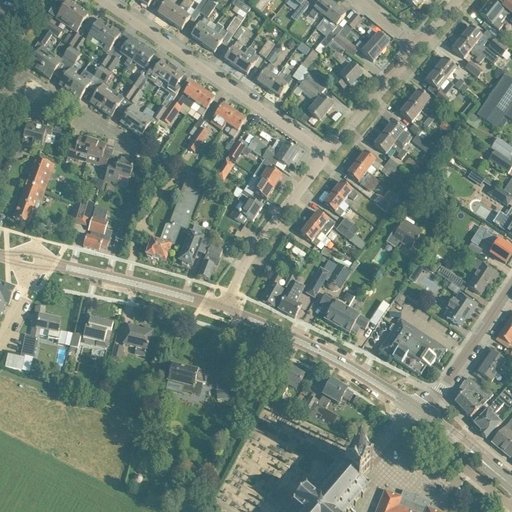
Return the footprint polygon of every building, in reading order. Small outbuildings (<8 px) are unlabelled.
[(190,18),(185,15),(187,11),(188,11),(194,3),(190,0),(185,0),(179,10),(178,10),(170,23),(182,31),(190,18)] [(201,13),(210,1),(208,0),(202,0),(196,10),(201,13)] [(210,0),(210,1),(201,13),(208,18),(215,8),(220,12),(223,8),(218,4),(220,2),(217,0),(210,0)] [(236,19),(235,19),(227,31),(233,36),(251,10),(236,0),(235,0),(232,6),(235,7),(232,12),(238,16),(236,19)] [(260,0),(254,9),(261,14),(270,2),(267,0),(260,0)] [(289,0),(299,7),(300,8),(305,2),(306,0),(289,0)] [(319,14),(325,19),(334,7),(325,0),(321,0),(314,10),(309,16),(314,20),(319,14)] [(423,0),(408,0),(406,2),(417,11),(425,1),(423,0)] [(506,0),(503,5),(507,9),(511,12),(511,3),(507,0),(506,0)] [(56,20),(66,26),(78,9),(68,2),(60,14),(56,20)] [(157,15),(170,23),(178,10),(166,2),(157,15)] [(501,23),(507,16),(502,13),(502,12),(491,3),(480,16),(499,31),(503,25),(501,23)] [(0,7),(0,8),(0,31),(1,32),(9,11),(0,7)] [(334,7),(325,19),(320,25),(331,33),(336,27),(345,16),(334,7)] [(56,20),(60,14),(52,9),(48,14),(56,20)] [(78,9),(66,26),(76,33),(88,16),(78,9)] [(298,10),(291,19),(296,23),(296,22),(303,14),(298,10)] [(348,23),(354,28),(360,21),(354,15),(348,23)] [(191,38),(203,46),(212,33),(206,29),(210,23),(205,19),(201,25),(200,25),(191,38)] [(94,39),(100,43),(110,28),(99,21),(86,40),(91,44),(94,39)] [(43,29),(47,31),(52,35),(58,39),(62,33),(52,26),(47,23),(43,29)] [(98,65),(101,67),(101,66),(105,69),(113,57),(117,51),(112,47),(120,35),(110,28),(100,43),(106,47),(103,51),(107,55),(106,56),(105,55),(98,65)] [(470,28),(461,39),(494,66),(499,60),(483,47),(487,42),(490,45),(488,47),(501,58),(508,50),(495,39),(487,32),(482,37),(470,28)] [(238,29),(234,38),(239,40),(243,31),(238,29)] [(374,40),(370,44),(381,54),(389,45),(378,35),(378,36),(371,30),(367,34),(374,40)] [(52,35),(47,31),(38,43),(44,47),(52,35)] [(212,33),(203,46),(214,54),(223,41),(223,40),(227,34),(222,31),(218,37),(212,33)] [(64,43),(70,48),(73,49),(80,38),(74,34),(72,37),(69,35),(64,43)] [(327,48),(331,42),(334,38),(329,34),(320,46),(325,49),(325,50),(327,48)] [(333,41),(350,55),(354,49),(337,35),(333,41)] [(80,38),(73,49),(76,51),(79,53),(86,42),(80,38)] [(494,66),(461,39),(452,50),(463,60),(469,53),(477,59),(475,62),(480,65),(485,59),(494,66)] [(131,40),(121,55),(129,60),(126,65),(130,67),(142,48),(131,40)] [(259,55),(265,60),(275,46),(268,41),(259,55)] [(345,52),(331,42),(327,48),(335,54),(332,58),(340,65),(346,71),(341,77),(338,75),(333,80),(343,89),(347,85),(350,88),(361,76),(351,66),(350,66),(341,57),(345,52)] [(224,60),(235,68),(243,56),(238,52),(242,46),(237,43),(232,49),(224,60)] [(381,54),(370,44),(366,48),(360,43),(356,48),(362,53),(373,63),(381,54)] [(320,46),(315,52),(320,56),(322,53),(325,49),(320,46)] [(30,67),(40,73),(53,53),(48,50),(45,51),(42,48),(30,67)] [(73,49),(70,48),(61,61),(57,58),(55,63),(49,59),(53,53),(40,73),(50,80),(60,64),(65,67),(65,68),(76,51),(73,49)] [(142,48),(130,67),(133,69),(134,70),(137,65),(144,70),(154,56),(142,48)] [(243,56),(235,68),(247,76),(255,65),(255,64),(259,58),(254,55),(256,52),(249,48),(244,57),(243,56)] [(280,52),(275,48),(266,61),(271,64),(280,52)] [(61,90),(68,95),(79,80),(74,76),(77,73),(72,69),(82,55),(79,53),(76,51),(65,68),(69,71),(59,87),(62,89),(61,90)] [(308,71),(308,72),(320,57),(312,51),(301,66),(292,78),(298,82),(306,71),(308,71)] [(113,57),(105,69),(107,70),(112,73),(120,62),(113,57)] [(444,60),(435,71),(447,81),(456,69),(444,60)] [(152,69),(145,78),(155,84),(159,79),(164,82),(173,69),(162,62),(156,71),(152,69)] [(465,69),(478,79),(483,73),(470,63),(465,69)] [(257,83),(268,91),(276,79),(270,75),(274,69),(269,65),(265,71),(257,83)] [(99,82),(107,70),(105,69),(101,66),(101,67),(94,78),(99,82)] [(173,69),(164,82),(170,86),(166,92),(175,98),(181,89),(177,86),(184,76),(173,69)] [(107,70),(99,82),(104,85),(91,104),(101,111),(114,92),(108,88),(106,86),(113,75),(112,74),(112,73),(107,70)] [(327,88),(308,72),(306,71),(298,82),(302,85),(298,89),(314,103),(315,101),(320,96),(327,88)] [(447,81),(435,71),(431,77),(428,75),(424,80),(426,82),(438,92),(447,81)] [(276,79),(268,91),(280,98),(288,87),(288,86),(292,81),(286,77),(286,78),(280,73),(276,79)] [(130,85),(137,90),(145,79),(138,74),(130,85)] [(511,82),(505,77),(478,117),(496,129),(498,126),(505,116),(511,121),(511,82)] [(79,80),(68,95),(76,100),(77,99),(80,101),(92,83),(86,79),(84,83),(79,80)] [(32,80),(25,90),(36,98),(43,88),(32,80)] [(459,91),(464,84),(460,80),(454,87),(459,91)] [(184,95),(179,103),(190,111),(195,103),(203,92),(191,84),(183,95),(184,95)] [(125,108),(137,90),(130,85),(123,97),(120,96),(114,92),(101,111),(111,118),(121,104),(125,108)] [(121,124),(131,131),(141,117),(137,114),(139,111),(135,108),(143,95),(140,93),(141,92),(137,90),(125,108),(130,111),(121,124)] [(214,100),(203,92),(195,103),(201,108),(197,114),(202,118),(206,111),(207,111),(214,100)] [(418,92),(409,103),(421,113),(430,101),(418,92)] [(439,93),(436,98),(444,105),(446,107),(450,101),(445,96),(440,93),(439,93)] [(320,96),(315,101),(317,103),(309,113),(319,122),(332,107),(320,96)] [(436,98),(432,102),(441,109),(444,105),(436,98)] [(167,111),(160,121),(169,127),(181,109),(172,102),(170,105),(167,111)] [(421,113),(409,103),(400,114),(412,124),(421,113)] [(230,108),(229,110),(223,105),(210,124),(222,131),(226,125),(234,113),(235,111),(230,108)] [(154,129),(160,121),(167,111),(160,106),(152,119),(147,116),(145,120),(141,117),(131,131),(141,138),(149,125),(154,129)] [(434,112),(428,119),(433,123),(438,115),(434,112)] [(234,113),(226,125),(232,129),(228,135),(233,139),(238,133),(246,121),(234,113)] [(466,123),(476,130),(482,122),(473,114),(466,123)] [(505,116),(498,126),(502,129),(509,119),(505,116)] [(428,119),(423,125),(427,129),(433,123),(428,119)] [(189,135),(194,138),(204,123),(200,120),(189,135)] [(442,124),(439,128),(453,139),(458,133),(444,122),(442,124)] [(47,144),(51,145),(53,137),(51,136),(53,129),(34,124),(33,127),(27,125),(23,138),(33,140),(31,147),(45,151),(47,144)] [(392,124),(383,135),(407,155),(407,154),(403,150),(412,140),(404,133),(392,124)] [(410,130),(417,136),(419,137),(422,133),(414,126),(410,130)] [(201,129),(187,149),(195,154),(208,134),(201,129)] [(462,131),(456,140),(465,146),(471,137),(462,131)] [(407,155),(383,135),(374,146),(386,156),(392,149),(399,155),(397,158),(401,161),(407,155)] [(417,136),(412,142),(430,156),(434,150),(419,137),(417,136)] [(68,156),(67,158),(79,161),(87,164),(88,158),(93,140),(88,138),(87,141),(79,138),(76,148),(71,146),(68,156)] [(248,149),(256,154),(275,167),(278,162),(288,168),(298,153),(286,145),(285,146),(277,141),(272,149),(270,147),(268,149),(260,143),(260,142),(255,138),(248,149)] [(489,147),(489,148),(495,152),(508,161),(511,154),(511,148),(498,139),(495,143),(493,141),(489,147)] [(88,158),(87,164),(94,166),(106,169),(106,167),(107,163),(109,157),(103,156),(106,146),(98,144),(99,141),(93,140),(88,158)] [(225,150),(230,153),(236,144),(231,141),(225,150)] [(237,142),(228,157),(236,163),(246,148),(237,142)] [(511,168),(511,164),(495,152),(489,161),(508,174),(511,168)] [(364,153),(356,164),(367,173),(372,177),(376,171),(377,172),(381,167),(375,163),(376,162),(372,159),(364,153)] [(36,159),(25,189),(35,193),(36,190),(44,194),(54,166),(45,163),(36,159)] [(109,165),(104,181),(117,185),(120,177),(130,180),(135,163),(125,160),(125,162),(119,160),(116,170),(109,167),(110,165),(109,165)] [(387,164),(395,171),(399,166),(391,160),(387,164)] [(367,173),(356,164),(347,175),(358,184),(364,188),(368,184),(362,179),(367,173)] [(391,174),(394,177),(398,172),(387,164),(384,168),(391,174)] [(264,174),(260,180),(274,189),(282,177),(268,168),(268,169),(262,165),(258,170),(264,174)] [(221,168),(215,178),(221,182),(225,181),(230,173),(221,168)] [(384,168),(381,172),(388,178),(391,174),(384,168)] [(472,171),(468,178),(480,187),(485,180),(472,171)] [(186,230),(197,199),(204,179),(189,173),(181,193),(170,224),(166,226),(160,241),(152,238),(145,256),(154,259),(155,258),(165,262),(171,246),(174,247),(180,228),(186,230)] [(274,189),(260,180),(256,187),(250,183),(247,188),(253,192),(267,201),(274,189)] [(341,183),(332,194),(343,203),(348,197),(353,201),(357,197),(352,193),(353,192),(341,183)] [(511,197),(494,185),(487,194),(507,208),(511,201),(511,197)] [(25,189),(13,220),(28,225),(32,216),(32,215),(36,216),(41,203),(44,194),(36,190),(35,193),(25,189)] [(343,203),(332,194),(324,205),(340,218),(349,207),(343,203)] [(245,206),(241,213),(235,209),(230,216),(243,225),(247,218),(253,222),(262,209),(249,200),(248,201),(241,196),(238,202),(245,206)] [(388,204),(379,196),(374,203),(384,210),(388,204)] [(75,205),(70,223),(87,227),(93,204),(83,201),(82,207),(75,205)] [(87,236),(83,248),(99,252),(100,248),(107,250),(109,243),(103,241),(108,223),(105,222),(108,212),(95,208),(88,232),(91,233),(90,237),(87,236)] [(317,213),(309,224),(320,233),(325,237),(330,231),(334,227),(329,223),(329,222),(325,219),(317,213)] [(511,238),(511,222),(505,218),(498,228),(506,233),(506,234),(511,238)] [(340,225),(349,232),(353,226),(344,219),(340,225)] [(420,236),(419,235),(422,231),(404,220),(392,239),(411,250),(420,236)] [(309,224),(300,235),(308,241),(317,248),(320,243),(325,237),(320,233),(309,224)] [(349,232),(340,225),(336,231),(362,251),(366,245),(349,232)] [(192,233),(190,233),(179,262),(182,263),(181,266),(187,268),(188,266),(192,267),(199,248),(206,251),(211,242),(202,238),(205,230),(195,226),(192,233)] [(490,255),(497,259),(505,265),(511,254),(511,250),(505,246),(487,233),(483,239),(495,247),(490,255)] [(290,244),(287,248),(302,260),(305,256),(290,244)] [(472,244),(467,249),(478,257),(482,251),(472,244)] [(203,261),(201,268),(197,277),(209,281),(214,267),(217,268),(220,260),(219,260),(222,252),(210,247),(203,261)] [(321,255),(333,261),(336,255),(324,249),(321,255)] [(468,288),(472,290),(480,296),(490,282),(493,283),(498,275),(490,270),(483,265),(476,260),(471,269),(478,273),(468,288)] [(341,291),(351,274),(339,266),(328,283),(327,286),(328,289),(333,292),(337,292),(339,290),(341,291)] [(441,268),(437,274),(453,285),(457,279),(441,268)] [(329,274),(321,269),(315,280),(323,285),(329,274)] [(276,275),(261,302),(274,308),(283,291),(276,287),(281,278),(276,275)] [(286,281),(283,288),(289,291),(295,278),(289,275),(286,281)] [(305,288),(295,282),(285,299),(284,299),(278,310),(295,318),(301,308),(296,305),(305,288)] [(0,284),(0,304),(5,306),(9,307),(15,290),(0,284)] [(454,300),(447,310),(451,313),(447,319),(459,327),(469,313),(471,315),(477,306),(462,296),(458,303),(454,300)] [(324,321),(336,328),(347,309),(335,303),(324,297),(320,305),(324,307),(320,314),(326,317),(324,321)] [(370,323),(376,327),(390,306),(384,301),(370,323)] [(8,355),(5,368),(22,371),(25,356),(33,358),(39,330),(49,332),(47,338),(58,341),(57,345),(64,346),(65,340),(59,339),(60,334),(58,333),(60,321),(44,318),(44,308),(36,308),(36,316),(31,337),(25,336),(21,355),(20,358),(8,355)] [(347,309),(336,328),(349,335),(351,332),(356,335),(360,328),(365,331),(369,323),(359,317),(360,317),(347,309)] [(109,342),(113,324),(90,319),(88,330),(86,329),(83,339),(97,342),(96,347),(107,350),(109,342)] [(447,351),(439,345),(433,341),(433,342),(400,320),(384,344),(379,352),(391,361),(392,359),(418,377),(419,375),(421,376),(426,367),(429,369),(435,360),(439,363),(447,351)] [(498,338),(496,341),(508,349),(511,342),(511,331),(506,327),(498,338)] [(128,328),(125,338),(123,345),(136,349),(134,356),(144,358),(146,351),(149,341),(150,341),(153,332),(145,330),(144,332),(128,328)] [(70,347),(78,349),(81,336),(73,334),(70,347)] [(111,360),(120,362),(123,349),(115,347),(111,360)] [(484,364),(501,375),(505,369),(502,367),(505,362),(497,357),(499,354),(491,348),(487,354),(490,355),(484,364)] [(496,381),(501,375),(484,364),(479,372),(476,370),(473,375),(480,380),(482,378),(491,384),(494,380),(496,381)] [(172,366),(166,391),(181,395),(183,386),(192,388),(191,395),(200,397),(202,385),(205,384),(205,381),(219,379),(218,371),(204,373),(204,371),(198,372),(172,366)] [(296,391),(304,376),(290,368),(284,379),(278,376),(266,396),(279,404),(288,387),(296,391)] [(454,403),(475,424),(483,415),(479,411),(493,396),(468,379),(464,384),(454,403)] [(325,410),(331,400),(338,405),(342,398),(349,402),(353,395),(344,389),(328,380),(325,385),(328,386),(322,395),(317,404),(315,402),(316,401),(309,397),(300,415),(330,431),(338,417),(325,410)] [(216,391),(217,403),(230,401),(228,390),(216,391)] [(356,397),(352,405),(356,407),(360,400),(356,397)] [(475,424),(474,425),(481,433),(480,434),(485,440),(501,424),(496,419),(499,417),(496,414),(499,410),(504,405),(497,399),(492,405),(493,406),(483,415),(475,424)] [(511,419),(505,428),(491,444),(510,459),(511,456),(511,419)] [(350,511),(363,497),(370,488),(370,486),(368,487),(361,481),(369,471),(372,471),(372,469),(357,456),(355,456),(355,459),(347,469),(341,463),(339,460),(338,460),(339,463),(333,471),(331,469),(330,471),(331,472),(325,480),(324,478),(323,480),(324,481),(318,488),(316,487),(315,488),(317,490),(311,497),(307,494),(305,490),(303,490),(303,493),(292,506),(289,507),(289,509),(292,508),(296,511),(350,511)] [(434,511),(427,509),(425,511),(410,511),(398,507),(401,499),(385,492),(376,511),(434,511)]
